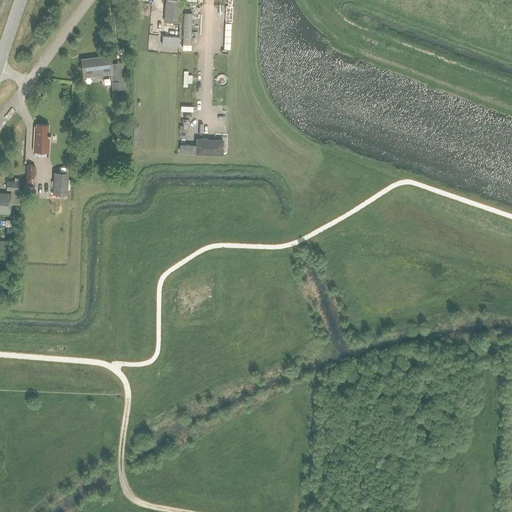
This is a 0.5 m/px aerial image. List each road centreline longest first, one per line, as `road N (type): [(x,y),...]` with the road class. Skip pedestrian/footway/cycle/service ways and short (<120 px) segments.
road 1 (track): [(175,511),(123,490),(127,396)]
road 2 (track): [(127,396),(123,375),(110,365),(0,354)]
